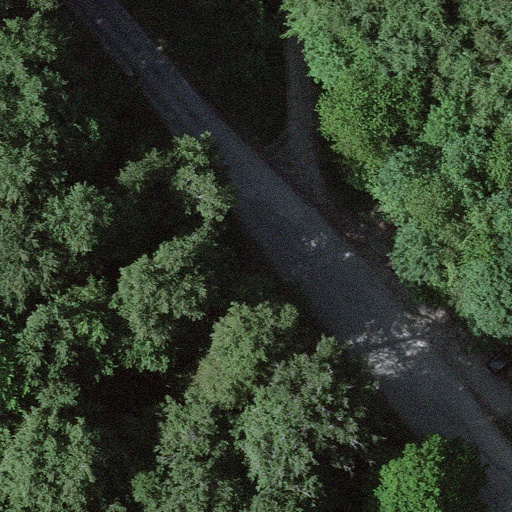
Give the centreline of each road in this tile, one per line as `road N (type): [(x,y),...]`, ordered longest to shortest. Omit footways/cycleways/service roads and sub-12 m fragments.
road 1 (tertiary): [(511,495),(89,0)]
road 2 (track): [(292,0),(314,186),(296,240)]
